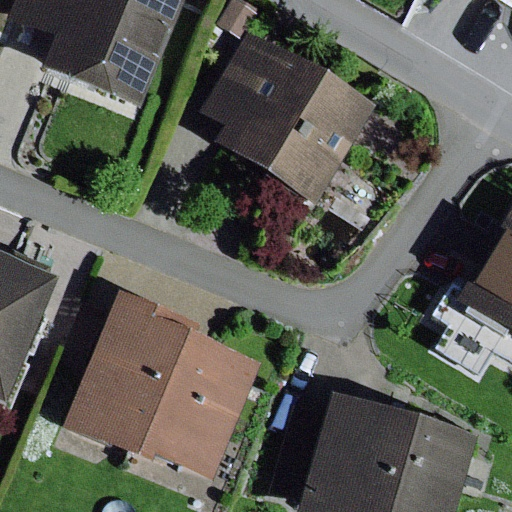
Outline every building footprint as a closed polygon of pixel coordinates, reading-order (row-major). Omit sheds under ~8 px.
[(183,0),(16,0),(7,22),(50,39),(36,75),(138,115),(183,0)] [(228,0),(213,26),(237,40),(253,14),(229,0),(228,0)] [(375,110),(245,34),(195,118),(218,131),(207,150),(314,213),(375,110)] [(511,209),(451,308),(511,345),(511,209)] [(54,285),(0,263),(0,408),(3,410),(54,285)] [(183,324),(113,296),(58,432),(147,468),(150,461),(211,486),(258,369),(178,336),(183,324)] [(323,419),(289,410),(265,497),(294,505),(291,511),(454,511),(474,442),(327,402),(323,419)]
